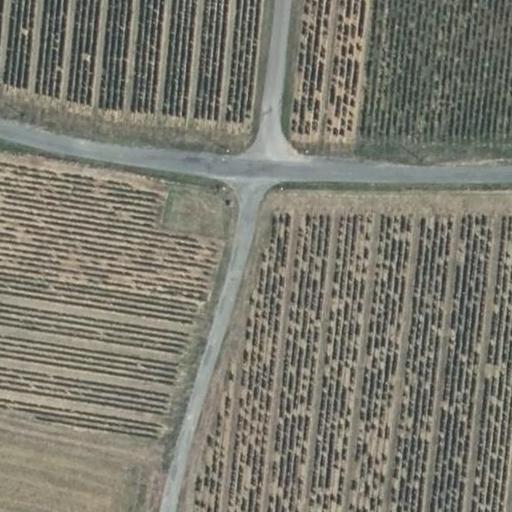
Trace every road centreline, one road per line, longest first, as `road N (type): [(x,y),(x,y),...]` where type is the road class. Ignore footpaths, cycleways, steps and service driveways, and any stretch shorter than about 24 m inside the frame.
road 1 (unclassified): [(263,172),(169,511)]
road 2 (tertiary): [(263,172),(0,126)]
road 3 (tertiary): [(511,172),(263,172)]
road 4 (unclassified): [(279,0),(263,172)]
